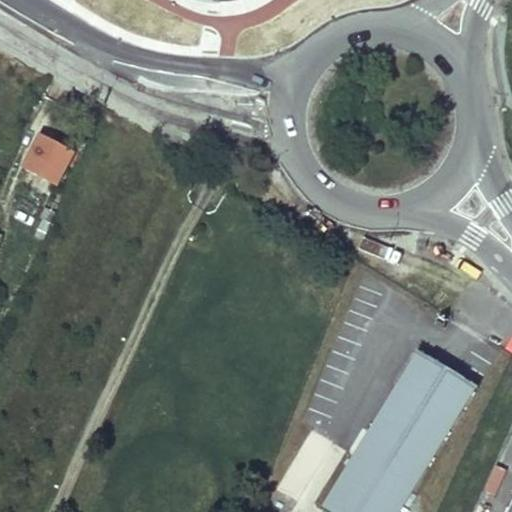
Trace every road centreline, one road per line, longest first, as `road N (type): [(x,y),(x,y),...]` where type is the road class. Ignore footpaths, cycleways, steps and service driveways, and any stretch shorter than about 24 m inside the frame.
road 1 (primary): [(68,41),(154,96),(257,126),(288,151)]
road 2 (primary): [(307,57),(162,62),(68,41)]
road 3 (primary): [(288,151),(329,203),(367,216),(408,213)]
